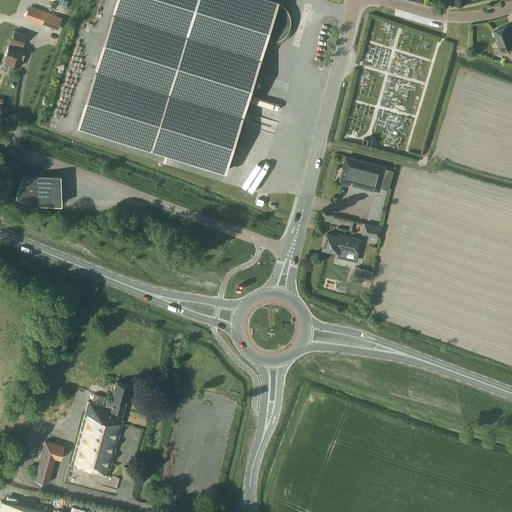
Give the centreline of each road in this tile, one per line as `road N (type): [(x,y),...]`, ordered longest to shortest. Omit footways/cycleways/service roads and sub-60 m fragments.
road 1 (residential): [(290,252),(0,144)]
road 2 (tertiary): [(290,252),(354,0)]
road 3 (primary): [(242,306),(142,287),(0,231)]
road 4 (primary): [(0,237),(235,330)]
road 5 (secondary): [(251,511),(250,475),(270,404),(272,362)]
road 6 (residential): [(511,6),(458,17),(377,0)]
